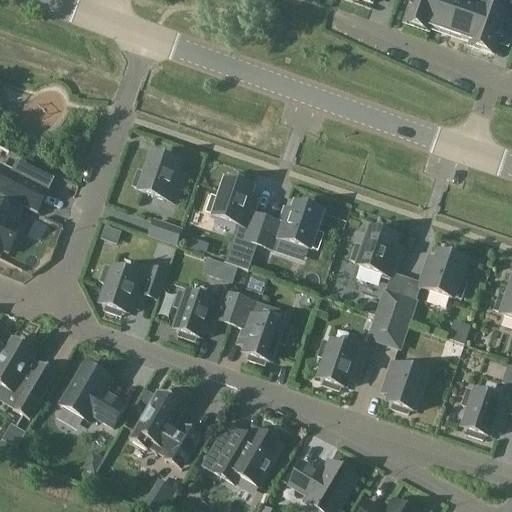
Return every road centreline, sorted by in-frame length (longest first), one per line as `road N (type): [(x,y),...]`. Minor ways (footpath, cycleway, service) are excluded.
road 1 (residential): [(61,283),(78,329),(362,432)]
road 2 (residential): [(471,151),(145,37)]
road 3 (residential): [(145,37),(61,283)]
road 4 (residential): [(490,85),(339,20)]
road 5 (residential): [(362,432),(511,473)]
road 6 (residential): [(482,511),(362,432)]
